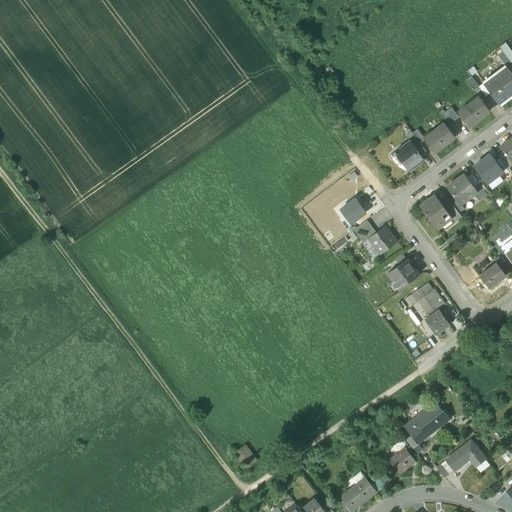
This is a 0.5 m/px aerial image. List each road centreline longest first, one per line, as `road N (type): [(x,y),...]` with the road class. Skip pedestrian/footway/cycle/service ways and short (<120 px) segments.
road 1 (track): [(244,492),(43,227)]
road 2 (track): [(217,511),(484,325)]
road 3 (track): [(232,0),(354,159)]
road 4 (residential): [(511,305),(484,325),(392,206)]
road 5 (residential): [(392,206),(511,119)]
